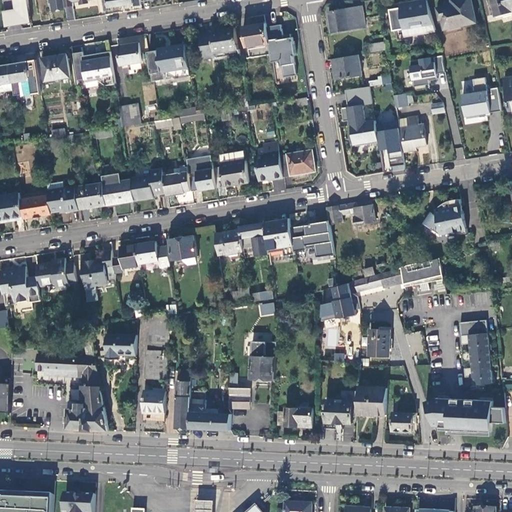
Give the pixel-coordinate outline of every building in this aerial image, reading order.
[(8,26),(30,23),(27,0),(15,0),(17,9),(6,11),(8,26)] [(54,11),(66,9),(64,0),(50,0),(51,1),(52,1),(54,11)] [(64,0),(66,9),(68,22),(76,20),(73,2),(81,1),(82,3),(89,2),(89,0),(64,0)] [(102,0),(104,11),(111,10),(111,7),(135,3),(136,6),(142,5),(140,0),(102,0)] [(436,30),(427,0),(413,3),(414,7),(409,8),(409,6),(389,10),(392,31),(403,29),(404,34),(422,31),(421,29),(425,29),(426,32),(436,30)] [(477,21),(472,0),(453,0),(454,4),(439,7),(441,18),(443,18),(445,28),(477,21)] [(511,10),(511,0),(491,0),(496,15),(511,10)] [(330,34),(367,27),(362,4),(326,12),(330,34)] [(247,47),(269,43),(267,27),(266,23),(244,27),(247,47)] [(281,25),(267,27),(269,43),(272,60),(281,58),(284,77),(297,75),(294,56),(297,56),(294,41),(292,42),(291,36),(283,37),(283,36),(281,25)] [(233,58),(241,57),(240,50),(239,50),(235,28),(213,31),(213,32),(200,34),(204,58),(214,57),(216,59),(224,58),(226,55),(229,54),(233,58)] [(366,44),(367,53),(386,50),(385,41),(366,44)] [(105,51),(103,43),(87,46),(88,54),(105,51)] [(140,43),(118,46),(122,65),(143,62),(140,43)] [(163,71),(190,67),(186,44),(159,49),(159,50),(163,71)] [(163,71),(159,50),(149,52),(154,81),(167,79),(166,76),(169,75),(176,78),(191,75),(190,67),(163,71)] [(84,52),(74,54),(77,75),(81,74),(82,80),(86,79),(87,83),(99,81),(107,86),(116,85),(111,51),(84,56),(84,52)] [(362,75),(359,54),(333,59),(336,79),(362,75)] [(67,55),(43,59),(47,81),(71,76),(67,55)] [(442,55),(417,59),(417,64),(408,65),(411,87),(428,85),(427,80),(437,79),(436,73),(444,72),(442,55)] [(33,78),(31,78),(28,61),(10,64),(13,82),(14,90),(15,95),(23,94),(23,96),(35,94),(33,78)] [(10,64),(0,65),(0,94),(4,94),(5,91),(14,90),(13,82),(10,64)] [(369,81),(370,86),(371,86),(392,83),(391,77),(369,81)] [(488,85),(462,89),(466,112),(491,108),(488,85)] [(369,142),(379,140),(376,121),(366,122),(363,105),(373,103),(371,86),(346,90),(349,107),(342,108),(344,121),(352,120),(352,125),(351,125),(354,144),(356,144),(357,146),(369,144),(369,142)] [(407,93),(394,95),(396,108),(409,105),(407,93)] [(307,97),(297,100),(299,106),(309,104),(307,97)] [(445,102),(432,104),(433,114),(447,112),(445,102)] [(138,105),(120,107),(123,127),(139,124),(138,115),(139,115),(138,105)] [(177,110),(178,118),(181,117),(198,114),(197,107),(177,110)] [(182,123),(206,119),(205,113),(198,114),(181,117),(182,123)] [(417,116),(398,120),(399,127),(421,123),(421,121),(418,122),(417,116)] [(175,130),(182,129),(182,123),(181,117),(178,118),(161,120),(156,121),(157,129),(174,126),(175,130)] [(427,144),(423,124),(401,127),(406,150),(416,149),(416,146),(427,144)] [(52,130),(53,138),(67,136),(65,128),(52,130)] [(114,136),(113,128),(95,131),(97,139),(114,136)] [(401,142),(399,130),(391,131),(393,143),(401,142)] [(41,133),(21,136),(22,142),(41,139),(42,139),(41,133)] [(2,138),(3,146),(13,144),(22,142),(21,136),(21,134),(2,138)] [(265,154),(256,156),(260,180),(284,176),(281,156),(279,142),(264,144),(265,154)] [(386,167),(405,164),(402,144),(393,146),(394,155),(385,156),(386,167)] [(313,150),(281,156),(284,176),(316,172),(313,150)] [(201,191),(217,188),(212,155),(191,158),(194,173),(198,172),(201,191)] [(246,160),(222,164),(226,186),(250,182),(246,160)] [(168,196),(193,192),(190,177),(190,174),(188,166),(181,168),(182,173),(165,176),(167,192),(168,196)] [(155,194),(167,192),(165,176),(163,169),(151,171),(151,175),(132,178),(132,180),(136,201),(156,198),(155,194)] [(132,180),(104,184),(108,206),(136,201),(132,180)] [(65,182),(48,185),(49,192),(66,189),(65,182)] [(104,182),(76,187),(76,188),(80,210),(108,206),(104,184),(104,182)] [(69,212),(80,210),(76,188),(66,189),(49,192),(50,195),(52,211),(68,209),(69,212)] [(21,192),(0,195),(0,223),(11,221),(25,219),(22,200),(21,192)] [(50,195),(22,200),(25,219),(53,214),(52,211),(50,195)] [(467,232),(460,198),(457,198),(451,199),(446,202),(441,204),(438,207),(440,209),(436,214),(432,212),(425,223),(441,234),(455,231),(460,234),(467,232)] [(375,223),(372,200),(327,207),(329,220),(329,223),(341,221),(340,215),(355,213),(357,225),(375,223)] [(321,221),(329,220),(327,207),(319,209),(321,221)] [(314,215),(290,219),(292,230),(295,250),(309,248),(306,226),(315,224),(314,215)] [(284,232),(292,230),(290,219),(265,223),(267,235),(276,233),(277,237),(284,236),(284,232)] [(242,239),(267,235),(265,223),(240,227),(241,230),(242,239)] [(241,230),(216,234),(220,255),(228,254),(229,257),(235,256),(234,253),(245,251),(244,249),(243,243),(242,239),(241,230)] [(270,255),(267,235),(242,239),(243,243),(244,249),(255,248),(257,257),(270,255)] [(195,236),(170,240),(173,260),(198,256),(195,236)] [(162,268),(171,266),(168,246),(159,247),(158,240),(137,243),(141,267),(141,268),(161,265),(162,268)] [(124,269),(141,267),(137,243),(120,246),(122,256),(114,258),(116,274),(125,273),(124,269)] [(109,279),(111,279),(113,274),(109,250),(104,251),(105,258),(93,260),(92,253),(81,255),(86,286),(109,283),(109,279)] [(112,250),(109,250),(113,274),(111,279),(117,278),(116,274),(114,258),(112,250)] [(71,283),(78,282),(75,263),(67,264),(66,258),(53,260),(54,263),(45,264),(48,285),(57,284),(58,288),(71,286),(71,283)] [(440,258),(399,266),(400,269),(402,269),(405,282),(405,284),(444,277),(440,258)] [(41,286),(48,285),(45,264),(38,265),(40,278),(41,286)] [(376,274),(374,266),(364,268),(366,276),(376,274)] [(17,268),(1,270),(6,306),(15,305),(16,312),(34,310),(33,302),(43,301),(41,286),(40,278),(29,280),(27,269),(17,270),(17,268)] [(384,288),(405,282),(402,269),(400,269),(350,283),(353,293),(383,286),(384,288)] [(287,279),(286,271),(277,272),(279,281),(287,279)] [(444,280),(444,277),(405,284),(405,285),(406,287),(444,280)] [(237,305),(254,303),(251,287),(242,288),(242,290),(234,292),(237,305)] [(353,297),(336,300),(340,318),(357,314),(353,297)] [(151,315),(150,335),(170,336),(171,315),(151,315)] [(486,320),(459,323),(461,336),(487,333),(487,332),(486,320)] [(391,330),(372,329),(370,355),(390,356),(391,330)] [(411,355),(425,351),(420,331),(406,334),(411,355)] [(462,344),(469,344),(470,352),(489,350),(487,333),(461,336),(462,344)] [(120,355),(137,355),(138,335),(108,334),(107,359),(120,359),(120,355)] [(149,378),(168,379),(170,336),(150,335),(149,378)] [(277,341),(253,340),(252,378),(276,379),(277,341)] [(463,361),(471,360),(472,368),(491,366),(489,350),(470,352),(463,352),(463,361)] [(334,360),(344,361),(345,354),(334,352),(334,360)] [(69,401),(67,428),(111,430),(96,358),(39,355),(37,371),(78,373),(78,378),(83,378),(83,390),(82,402),(77,402),(77,401),(69,401)] [(465,377),(473,376),(474,385),(492,383),(491,366),(472,368),(464,369),(465,377)] [(177,427),(190,428),(192,398),(193,371),(180,370),(180,380),(179,380),(177,427)] [(230,373),(229,383),(236,384),(238,373),(230,373)] [(8,383),(0,382),(0,412),(12,413),(12,383),(8,383)] [(358,417),(387,417),(389,386),(359,385),(358,417)] [(251,389),(231,388),(231,408),(251,409),(251,389)] [(146,412),(166,413),(167,392),(147,391),(146,412)] [(208,399),(192,398),(190,428),(231,430),(232,414),(220,414),(219,409),(207,408),(208,399)] [(493,406),(493,400),(456,399),(435,398),(425,401),(435,426),(449,426),(448,430),(492,431),(493,422),(507,422),(505,407),(493,406)] [(353,401),(327,400),(326,422),(353,423),(353,401)] [(286,412),(278,411),(277,425),(313,427),(314,408),(311,408),(301,407),(286,407),(286,412)] [(415,412),(393,411),(392,430),(392,432),(414,433),(415,412)] [(0,511),(54,511),(55,500),(31,499),(31,494),(7,493),(7,498),(0,497),(0,511)] [(77,494),(66,493),(64,511),(94,511),(96,495),(85,494),(85,500),(76,499),(77,494)] [(213,511),(214,502),(198,501),(197,511),(213,511)] [(312,511),(313,504),(286,503),(285,511),(312,511)]
